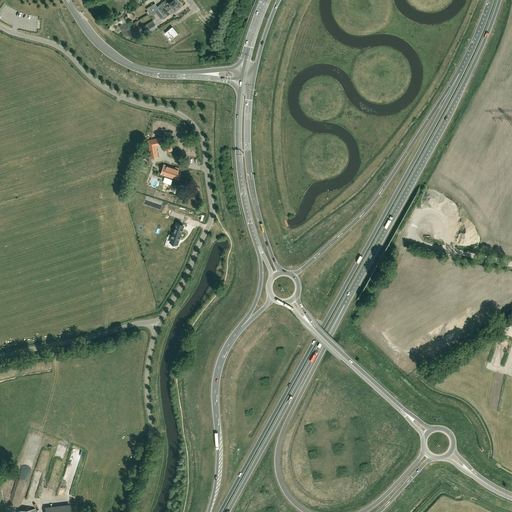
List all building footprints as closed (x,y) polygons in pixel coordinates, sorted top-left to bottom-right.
[(152,12),(155,10),(159,17),(178,3),(179,2),(177,0),(176,0),(175,0),(174,0),(170,4),(171,5),(169,7),(168,6),(166,8),(162,3),(157,6),(155,3),(149,7),(152,12)] [(170,14),(172,12),(173,13),(174,13),(175,12),(175,11),(181,6),(180,5),(181,4),(179,2),(178,3),(159,17),(161,18),(164,18),(168,15),(170,14)] [(148,33),(151,31),(157,27),(153,20),(144,25),(148,33)] [(173,38),(178,33),(172,26),(165,33),(169,37),(171,35),(173,38)] [(147,140),(151,158),(158,157),(156,146),(165,144),(164,137),(147,140)] [(176,168),(164,164),(161,174),(178,179),(181,170),(179,169),(180,168),(176,167),(176,168)] [(176,223),(170,242),(178,245),(185,226),(176,223)]
